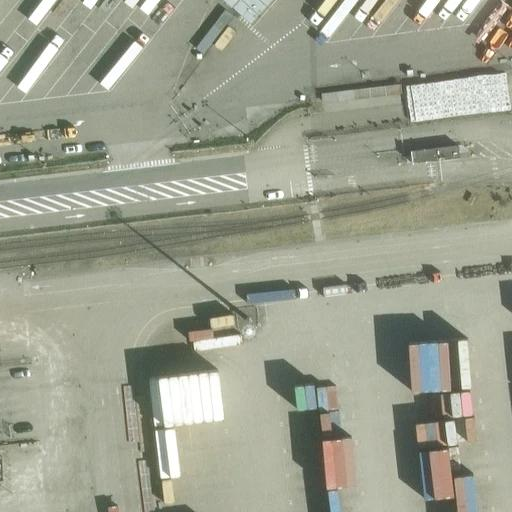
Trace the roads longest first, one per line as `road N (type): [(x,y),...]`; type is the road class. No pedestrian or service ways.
road 1 (unknown): [(480,244),(102,278)]
road 2 (unknown): [(480,244),(511,508)]
road 3 (unclassified): [(244,187),(0,217)]
